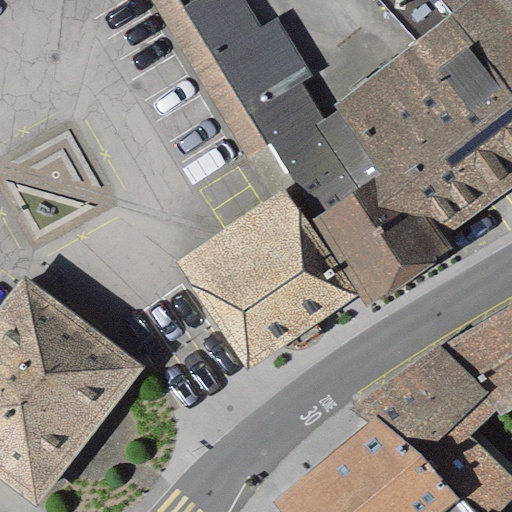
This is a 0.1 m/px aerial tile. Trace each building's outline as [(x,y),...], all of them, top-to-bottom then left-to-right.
[(511,0),(480,0),(330,120),(360,182),(308,224),(368,308),(511,197),(511,0)] [(303,214),(192,284),(259,389),(369,319),(308,224),(303,214)] [(65,511),(166,375),(35,280),(0,328),(0,480),(43,511),(65,511)] [(511,310),(429,353),(339,418),(359,432),(448,497),(468,511),(484,511),(488,507),(494,511),(509,511),(511,511),(511,471),(495,449),(511,431),(511,310)] [(359,432),(258,510),(259,511),(431,511),(448,497),(359,432)]
